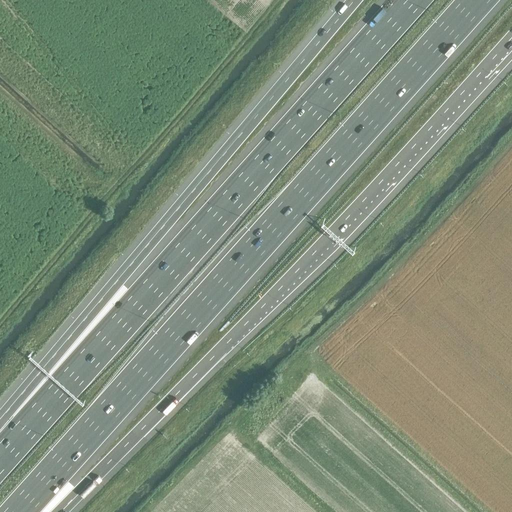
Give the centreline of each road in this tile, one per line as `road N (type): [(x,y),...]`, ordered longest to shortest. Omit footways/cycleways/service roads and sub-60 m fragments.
road 1 (motorway): [(17,511),(479,0)]
road 2 (motorway): [(53,511),(228,340),(511,36)]
road 3 (motorway): [(405,0),(0,459)]
road 4 (motorway): [(351,0),(116,280),(0,459)]
